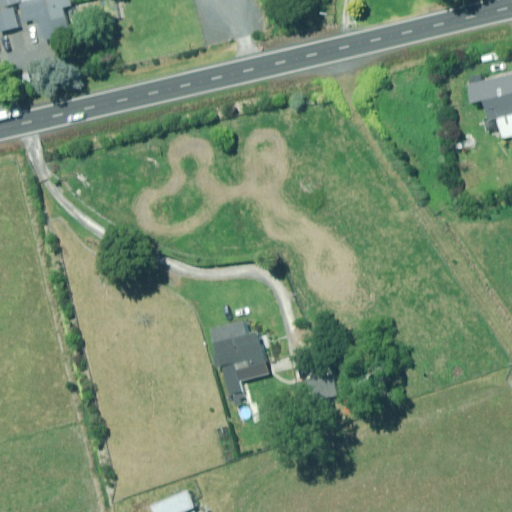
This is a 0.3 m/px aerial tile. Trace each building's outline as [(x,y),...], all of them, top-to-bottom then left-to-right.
[(26,23),(38,20),(39,25),(44,24),(48,41),(74,34),(70,16),(77,14),(73,0),(33,0),(26,2),(25,0),(5,0),(8,10),(0,12),(0,20),(3,32),(27,26),(26,23)] [(124,18),(119,0),(103,0),(100,1),(106,23),(124,18)] [(511,75),(472,85),(477,104),(489,101),(494,120),(500,118),(505,139),(511,137),(511,75)] [(253,335),(250,321),(219,328),(233,394),(247,391),(243,371),(272,365),(265,332),(253,335)] [(340,394),(334,373),(308,380),(315,401),(340,394)] [(189,511),(199,508),(192,491),(156,507),(158,511),(189,511)]
